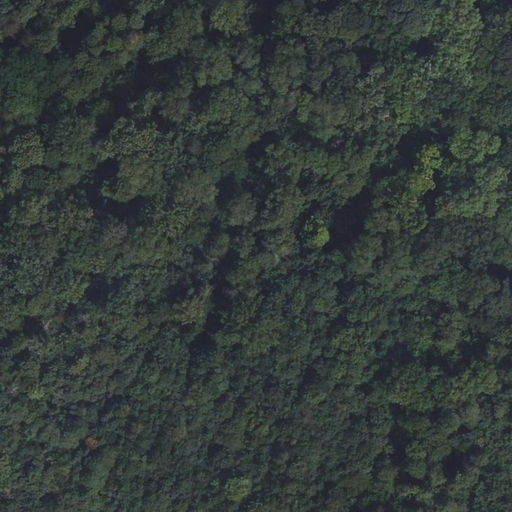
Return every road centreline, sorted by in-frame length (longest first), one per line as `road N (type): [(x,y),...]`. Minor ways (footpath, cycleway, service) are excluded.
road 1 (unclassified): [(348,511),(428,348),(455,271),(462,0)]
road 2 (track): [(0,168),(54,42),(98,0)]
